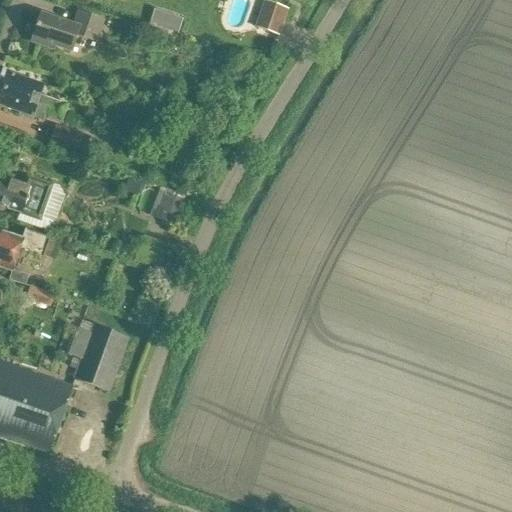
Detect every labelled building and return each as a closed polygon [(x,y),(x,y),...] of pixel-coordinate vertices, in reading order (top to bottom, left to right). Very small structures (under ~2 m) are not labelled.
[(278,38),(287,11),(262,3),(253,30),(278,38)] [(74,28),(41,16),(31,45),(54,53),(55,49),(71,54),(77,38),(96,45),(104,23),(79,14),(74,28)] [(61,124),(67,108),(40,99),(43,88),(4,74),(0,84),(0,108),(42,123),(44,118),(61,124)] [(128,126),(129,141),(152,139),(151,124),(128,126)] [(84,156),(90,139),(64,130),(58,147),(84,156)] [(40,182),(39,185),(32,182),(29,189),(11,183),(9,189),(0,185),(0,208),(41,223),(53,187),(40,182)] [(187,202),(159,192),(150,218),(177,227),(187,202)] [(40,257),(46,240),(26,233),(22,242),(11,238),(8,238),(0,235),(0,269),(12,273),(20,250),(40,257)] [(169,245),(145,236),(136,263),(160,272),(169,245)] [(49,310),(54,296),(30,288),(25,302),(49,310)] [(129,341),(91,328),(88,337),(83,335),(79,345),(85,347),(79,362),(72,360),(68,372),(75,374),(72,381),(109,395),(129,341)] [(0,439),(15,445),(21,426),(11,423),(13,417),(0,412),(0,368),(1,365),(0,364),(0,439)] [(21,426),(15,445),(48,456),(72,390),(1,365),(0,368),(0,412),(13,417),(11,423),(21,426)]
